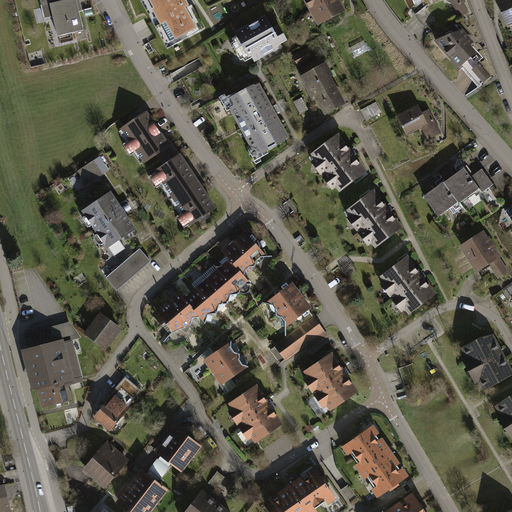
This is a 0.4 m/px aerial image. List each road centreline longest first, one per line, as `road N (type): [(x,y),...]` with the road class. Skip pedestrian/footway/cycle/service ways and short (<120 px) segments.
road 1 (residential): [(383,397),(267,474),(245,471),(204,422),(195,396),(139,327),(136,307),(149,287),(245,209)]
road 2 (residential): [(108,0),(170,109),(232,192)]
road 3 (residential): [(511,163),(374,0)]
road 4 (residential): [(245,209),(269,222),(367,358)]
road 5 (residential): [(232,192),(345,118),(374,158)]
road 6 (residential): [(367,358),(459,304),(487,311),(511,342)]
road 7 (primary): [(0,346),(40,511)]
road 8 (residential): [(383,397),(451,511)]
